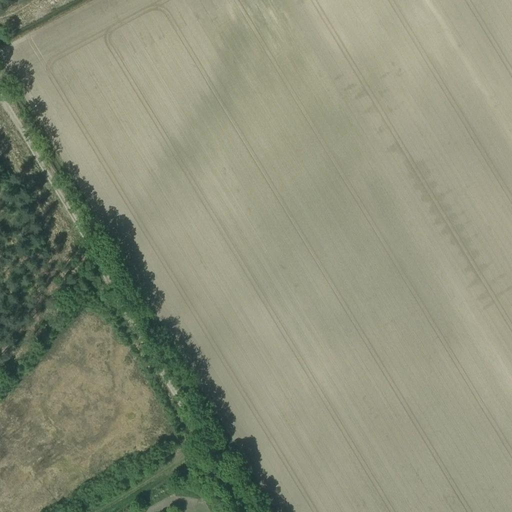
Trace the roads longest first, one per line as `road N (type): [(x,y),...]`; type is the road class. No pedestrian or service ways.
road 1 (track): [(249,511),(0,97)]
road 2 (track): [(100,511),(206,445)]
